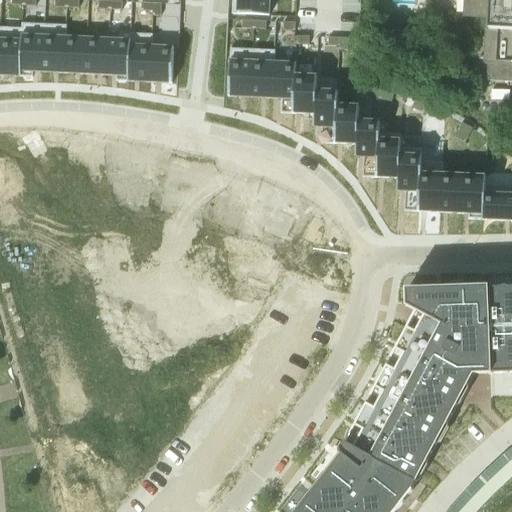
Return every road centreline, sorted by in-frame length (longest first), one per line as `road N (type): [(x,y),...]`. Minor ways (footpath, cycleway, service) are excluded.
road 1 (residential): [(360,259),(361,288),(339,359),(224,511)]
road 2 (residential): [(191,130),(254,147),(316,177),(343,205),(360,259)]
road 3 (residential): [(0,116),(77,113),(191,130)]
road 4 (residential): [(511,253),(360,259)]
road 5 (residential): [(191,130),(208,0)]
